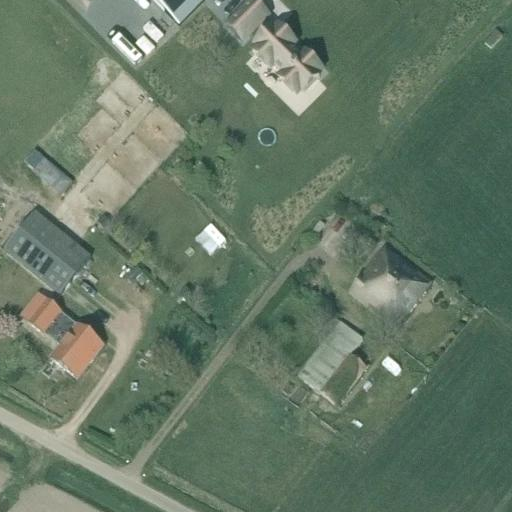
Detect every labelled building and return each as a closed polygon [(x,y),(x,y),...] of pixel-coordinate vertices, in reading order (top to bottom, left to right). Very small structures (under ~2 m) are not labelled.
[(150,0),(179,29),(208,0),(150,0)] [(253,3),(228,29),(243,44),(249,37),(258,45),(256,47),(258,50),(253,54),(270,71),(275,67),(284,76),(280,81),(297,98),(301,93),(303,95),(320,79),(317,77),(322,72),(305,55),(300,60),(291,50),(296,46),(279,29),(274,34),(272,31),(270,33),(262,25),(268,18),(253,3)] [(34,155),(26,163),(65,196),(71,188),(73,185),(35,153),(34,155)] [(35,216),(5,253),(61,299),(91,261),(35,216)] [(366,236),(357,248),(369,257),(378,246),(366,236)] [(434,287),(387,250),(352,295),(399,332),(434,287)] [(46,303),(29,325),(45,338),(49,333),(64,346),(52,361),(78,382),(104,349),(78,328),(78,329),(62,316),(46,303)] [(340,324),(298,379),(338,409),(367,372),(350,358),(363,342),(340,324)] [(155,347),(147,358),(155,364),(163,353),(155,347)]
